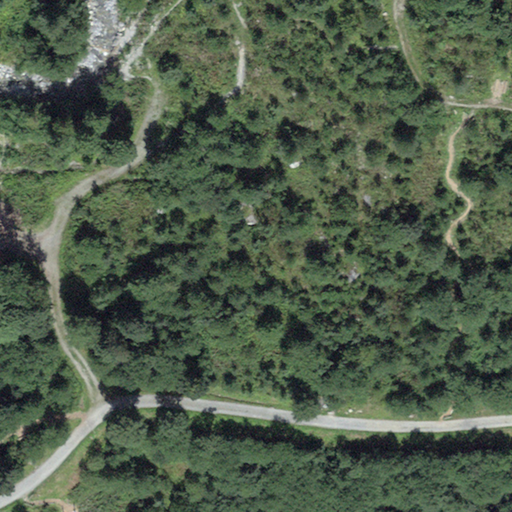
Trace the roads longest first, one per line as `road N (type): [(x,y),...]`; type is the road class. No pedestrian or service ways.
road 1 (track): [(439,427),(174,399),(101,409)]
road 2 (track): [(101,409),(61,341),(45,249),(74,195),(140,159)]
road 3 (track): [(101,409),(7,498)]
